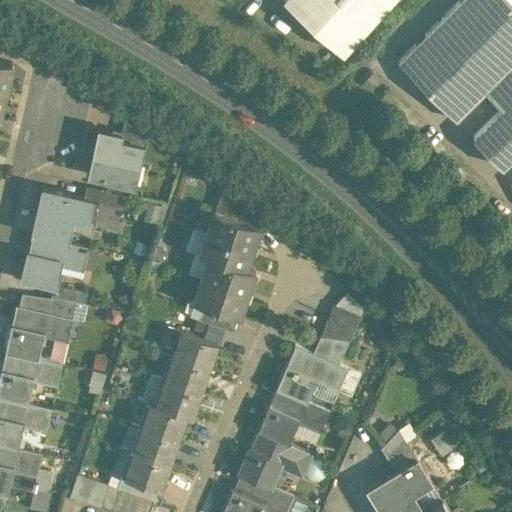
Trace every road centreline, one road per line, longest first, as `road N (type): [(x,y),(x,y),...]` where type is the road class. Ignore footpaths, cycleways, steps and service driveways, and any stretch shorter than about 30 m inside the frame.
road 1 (tertiary): [(511,347),(440,268),(287,136),(72,0)]
road 2 (residential): [(197,511),(276,313),(301,278)]
road 3 (residential): [(0,259),(23,168),(54,124)]
